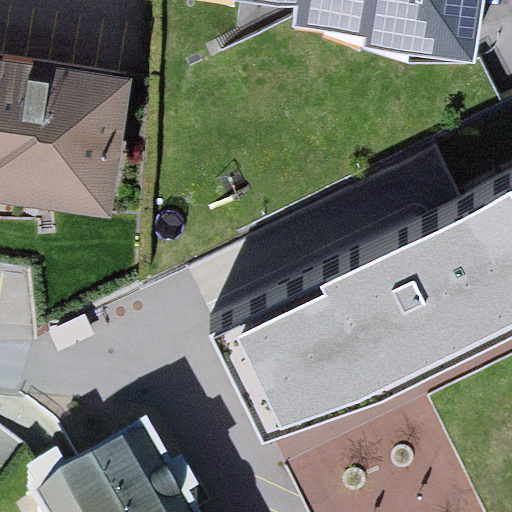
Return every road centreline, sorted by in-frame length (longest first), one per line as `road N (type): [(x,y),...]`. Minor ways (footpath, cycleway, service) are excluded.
road 1 (unknown): [(0,333),(107,356),(150,375),(212,430),(261,511)]
road 2 (unknown): [(511,25),(477,52),(312,75)]
